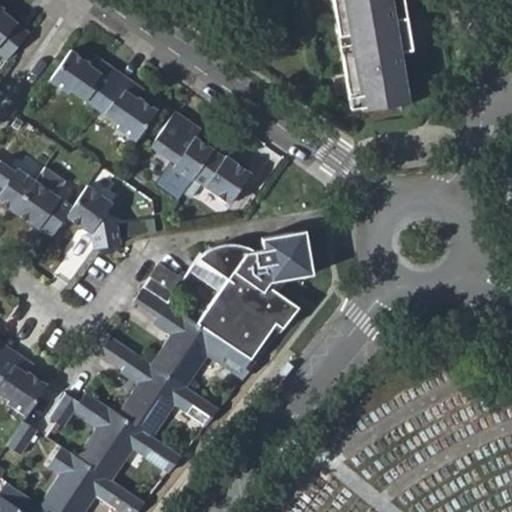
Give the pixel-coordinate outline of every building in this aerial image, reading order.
[(333,0),(355,118),(410,110),(400,56),(393,21),(389,0),(333,0)] [(4,9),(0,5),(0,52),(6,57),(27,32),(2,11),(4,9)] [(393,21),(400,56),(411,54),(406,18),(393,21)] [(88,65),(90,62),(72,50),(51,80),(70,93),(71,90),(96,108),(120,74),(107,65),(101,73),(88,65)] [(88,65),(101,73),(107,65),(95,57),(90,62),(88,65)] [(125,92),(131,81),(120,74),(96,108),(121,125),(118,128),(136,140),(157,109),(138,96),(137,99),(125,92)] [(125,92),(137,99),(138,96),(143,89),(131,81),(125,92)] [(180,130),(185,119),(175,112),(151,146),(175,162),(172,166),(192,179),(194,177),(213,149),(193,135),(191,136),(180,130)] [(180,130),(191,136),(193,135),(197,127),(185,119),(180,130)] [(230,160),(213,149),(194,177),(200,181),(229,201),(250,170),(232,158),(230,160)] [(0,205),(13,213),(35,181),(17,168),(14,172),(0,162),(0,205)] [(35,224),(52,236),(65,217),(72,206),(56,195),(64,182),(43,169),(35,181),(13,213),(33,227),(35,224)] [(192,179),(184,190),(191,195),(200,181),(194,177),(192,179)] [(91,233),(92,249),(119,244),(117,240),(115,225),(100,216),(109,201),(86,186),(72,206),(65,217),(91,233)] [(124,223),(127,238),(152,234),(149,219),(124,223)] [(307,229),(294,231),(309,243),(307,229)] [(231,272),(196,324),(250,360),(273,324),(281,328),(297,307),(277,293),(271,288),(279,279),(289,277),(314,274),(309,243),(294,231),(263,237),(265,251),(259,251),(256,249),(250,247),(246,245),(243,244),(239,244),(234,243),(229,244),(225,244),(221,245),(217,246),(213,248),(210,249),(208,251),(205,253),(202,255),(199,258),(197,261),(209,269),(223,267),(231,272)] [(181,284),(156,267),(142,288),(167,304),(181,284)] [(231,272),(223,267),(209,269),(225,280),(231,272)] [(289,277),(279,279),(271,288),(277,293),(289,277)] [(168,305),(142,288),(133,301),(158,319),(159,319),(168,305)] [(182,314),(168,305),(159,319),(158,319),(155,323),(172,335),(176,338),(179,334),(172,329),(182,314)] [(172,335),(151,364),(185,387),(205,356),(240,378),(254,362),(250,360),(196,324),(182,314),(172,329),(179,334),(176,338),(172,335)] [(109,356),(133,371),(142,357),(111,336),(101,351),(109,356)] [(7,403),(25,416),(47,384),(27,372),(26,374),(15,366),(21,357),(7,348),(0,357),(0,393),(10,400),(7,403)] [(15,366),(26,374),(27,372),(32,365),(21,357),(15,366)] [(130,376),(140,384),(144,377),(140,375),(148,362),(142,357),(133,371),(130,376)] [(282,380),(294,363),(288,359),(276,375),(282,380)] [(140,384),(120,414),(153,436),(173,403),(184,410),(196,394),(185,387),(151,364),(148,362),(140,375),(144,377),(140,384)] [(64,427),(75,408),(79,401),(66,392),(49,417),(54,422),(64,427)] [(85,422),(96,429),(99,425),(95,423),(107,405),(86,392),(79,401),(75,408),(87,416),(85,422)] [(184,410),(204,424),(217,408),(196,394),(184,410)] [(141,455),(153,436),(120,414),(107,405),(95,423),(99,425),(96,429),(77,457),(110,479),(130,447),(141,455)] [(36,430),(22,420),(7,443),(21,452),(36,430)] [(141,455),(166,471),(180,454),(153,436),(141,455)] [(48,466),(61,474),(64,469),(60,466),(69,452),(60,446),(48,466)] [(61,474),(41,504),(53,511),(83,511),(95,494),(106,501),(117,484),(110,479),(77,457),(69,452),(60,466),(64,469),(61,474)] [(106,501),(122,511),(134,511),(143,501),(117,484),(106,501)] [(0,511),(27,511),(0,493),(0,511)]
